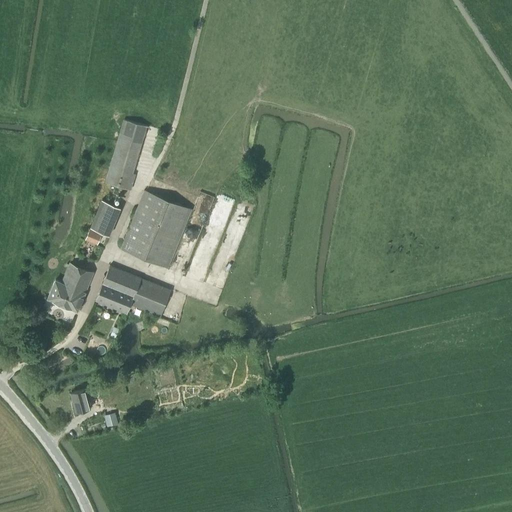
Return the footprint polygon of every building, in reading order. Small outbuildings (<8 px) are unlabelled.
[(105,182),(130,189),(149,126),(124,119),(105,182)] [(191,208),(157,194),(144,189),(120,247),(168,266),(191,208)] [(90,227),(109,235),(121,207),(102,199),(90,227)] [(90,229),(86,238),(98,243),(101,234),(90,229)] [(48,298),(78,311),(94,271),(70,262),(62,281),(56,279),(48,298)] [(133,296),(130,303),(160,315),(171,289),(110,264),(102,283),(133,296)] [(96,298),(127,311),(130,303),(133,296),(102,283),(96,298)] [(101,396),(98,384),(85,388),(86,391),(91,390),(93,398),(101,396)] [(76,412),(91,408),(86,391),(85,388),(70,392),(76,412)] [(118,422),(115,412),(105,415),(108,425),(118,422)]
